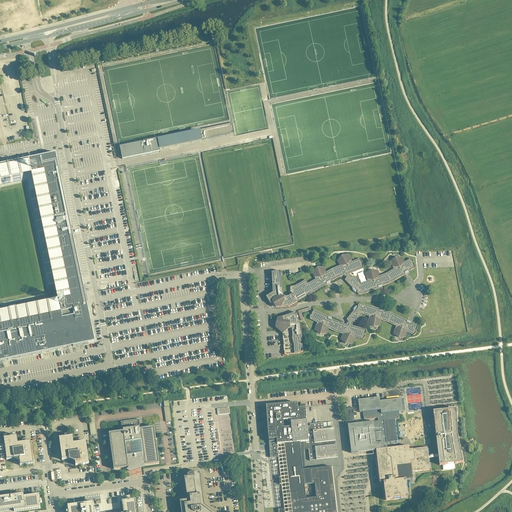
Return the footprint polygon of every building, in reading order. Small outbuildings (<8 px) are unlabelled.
[(119,147),(122,159),(153,153),(160,151),(159,149),(202,140),(234,133),(232,123),(194,131),(189,132),(168,136),(163,138),(119,147)] [(28,159),(24,160),(0,164),(0,361),(25,356),(88,343),(95,342),(83,283),(82,278),(56,153),(53,154),(28,159)] [(363,268),(363,264),(362,264),(361,263),(362,262),(360,259),(352,262),(348,255),(345,257),(342,257),(340,260),(337,261),(340,266),(333,268),(326,272),(324,268),(321,269),(318,268),(316,271),(312,272),(315,279),(308,284),(306,280),(295,286),(290,287),(290,292),(292,295),(288,297),(283,297),(281,276),(280,271),(271,272),(273,293),(266,297),(270,304),(273,303),(276,308),(289,307),(327,285),(326,283),(330,281),(330,282),(337,278),(344,275),(344,274),(346,273),(348,276),(347,277),(345,280),(352,288),(354,288),(357,291),(357,293),(358,295),(364,294),(378,288),(378,287),(381,285),(382,286),(391,283),(405,274),(405,273),(408,271),(409,272),(415,268),(414,264),(413,264),(412,263),(413,261),(410,259),(404,262),(402,258),(399,259),(396,258),(394,261),(390,262),(393,269),(386,273),(379,276),(378,271),(375,272),(372,271),(369,273),(366,274),(367,281),(360,284),(358,281),(357,277),(353,276),(351,277),(349,274),(363,268)] [(365,334),(366,330),(351,325),(353,322),(355,323),(359,322),(359,318),(362,314),(369,317),(368,324),(372,325),(374,327),(377,325),(380,326),(381,321),(388,323),(396,327),(393,334),(397,335),(399,338),(402,337),(405,337),(407,333),(414,336),(416,333),(415,332),(416,330),(417,330),(418,326),(412,323),(411,323),(410,324),(407,322),(407,320),(392,313),(383,311),(383,312),(379,311),(379,309),(365,304),(359,304),(358,306),(358,308),(355,311),(353,312),(346,320),(349,323),(350,323),(348,326),(346,326),(346,325),(339,322),(332,319),(331,320),(328,318),(328,317),(314,310),(312,313),(312,314),(311,315),(310,315),(310,319),(317,323),(315,330),(318,331),(320,334),(323,333),(327,334),(328,329),(335,332),(343,335),(341,339),(344,341),(345,343),(348,343),(352,345),(355,338),(363,340),(365,336),(364,336),(365,334)] [(302,339),(301,325),(296,317),(297,316),(296,313),(277,319),(277,320),(278,321),(278,324),(276,325),(275,328),(282,334),(284,353),(285,354),(288,354),(298,354),(303,352),(302,345),(300,344),(302,339)] [(430,470),(427,448),(412,450),(409,450),(409,446),(391,448),(390,445),(390,442),(397,441),(395,420),(400,419),(399,412),(402,411),(401,401),(401,399),(399,399),(386,400),(380,401),(379,398),(358,400),(359,413),(363,412),(363,420),(378,418),(378,421),(373,422),(348,425),(348,426),(351,453),(372,451),(373,453),(374,454),(375,454),(376,454),(380,483),(383,483),(385,500),(395,499),(408,498),(405,480),(412,479),(412,472),(430,470)] [(307,429),(305,405),(300,406),(300,403),(266,406),(270,458),(284,457),(304,455),(303,447),(308,447),(310,461),(337,458),(334,430),(334,428),(331,429),(324,429),(323,423),(310,424),(310,428),(307,429)] [(460,449),(457,434),(456,409),(448,409),(448,410),(441,410),(433,411),(433,415),(435,415),(435,418),(435,420),(434,420),(434,421),(434,422),(439,465),(447,465),(447,464),(454,464),(463,463),(460,451),(460,449)] [(159,463),(156,438),(154,427),(141,429),(139,419),(121,422),(122,431),(109,433),(114,470),(128,468),(128,472),(145,466),(145,465),(159,463)] [(33,464),(30,441),(18,443),(17,436),(3,438),(6,460),(14,459),(14,460),(16,461),(15,462),(17,463),(17,461),(18,462),(19,462),(20,465),(33,464)] [(89,464),(86,441),(73,443),(72,436),(59,438),(62,460),(68,459),(69,460),(71,461),(70,463),(73,464),(74,462),(75,462),(75,466),(89,464)] [(286,477),(279,478),(279,479),(280,484),(287,484),(288,494),(298,492),(299,500),(306,499),(304,485),(311,484),(309,469),(302,470),(302,467),(305,467),(304,455),(284,457),(286,477)] [(299,500),(298,492),(288,494),(287,494),(288,508),(278,509),(278,511),(336,511),(331,467),(309,469),(311,484),(314,484),(316,498),(306,499),(299,500)] [(212,511),(204,506),(200,473),(189,474),(187,477),(188,477),(186,477),(184,478),(185,485),(187,500),(180,501),(181,511),(212,511)] [(40,508),(38,495),(23,496),(23,494),(21,495),(20,493),(17,493),(17,495),(0,497),(0,511),(14,509),(14,511),(40,508)] [(408,508),(409,511),(423,505),(419,497),(413,499),(415,503),(409,505),(410,507),(408,508)] [(136,511),(135,499),(130,500),(129,499),(127,499),(127,500),(122,501),(123,509),(121,509),(119,511),(136,511)] [(94,511),(93,502),(67,505),(68,511),(94,511)]
